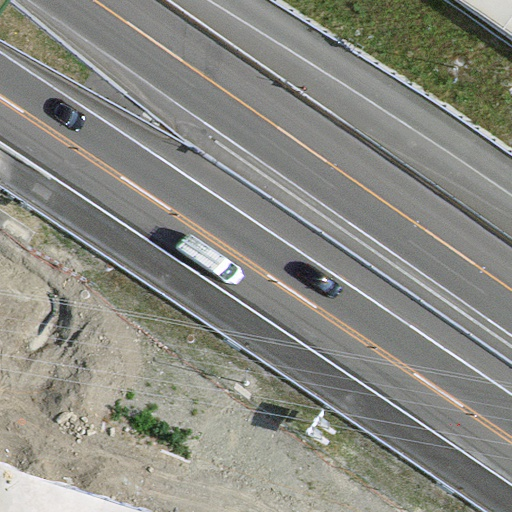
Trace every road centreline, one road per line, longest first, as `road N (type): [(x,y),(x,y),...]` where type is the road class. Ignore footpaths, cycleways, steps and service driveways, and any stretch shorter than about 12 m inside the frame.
road 1 (motorway): [(0,98),(511,443)]
road 2 (motorway): [(511,287),(93,0)]
